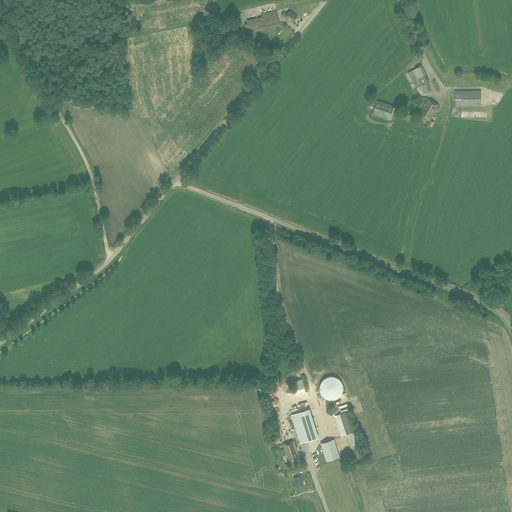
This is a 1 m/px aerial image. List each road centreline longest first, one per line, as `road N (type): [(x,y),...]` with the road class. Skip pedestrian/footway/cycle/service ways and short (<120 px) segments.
road 1 (unclassified): [(511,329),(484,302),(177,179)]
road 2 (track): [(111,257),(86,161),(15,33),(32,0)]
road 3 (unclassified): [(0,343),(102,267),(177,179)]
road 4 (track): [(255,7),(84,41),(29,61)]
road 5 (unclassified): [(177,179),(325,0)]
road 6 (track): [(269,218),(280,306),(311,388)]
